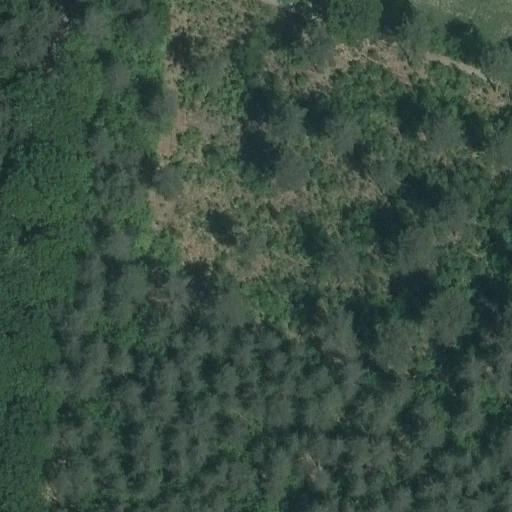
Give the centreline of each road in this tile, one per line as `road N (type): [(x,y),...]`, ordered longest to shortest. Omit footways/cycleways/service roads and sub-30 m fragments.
road 1 (track): [(511,215),(453,382),(12,308)]
road 2 (track): [(61,0),(14,290),(0,453)]
road 3 (track): [(511,105),(271,0)]
